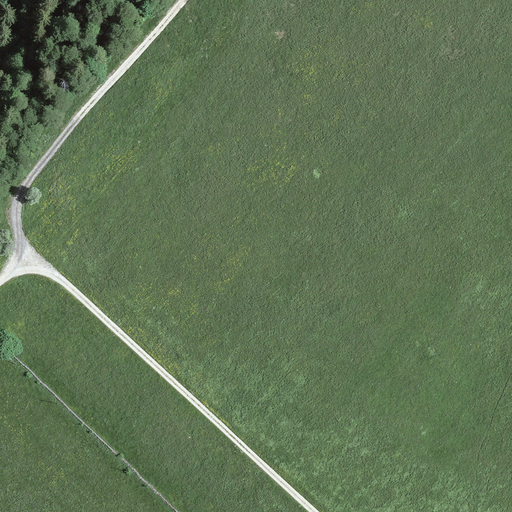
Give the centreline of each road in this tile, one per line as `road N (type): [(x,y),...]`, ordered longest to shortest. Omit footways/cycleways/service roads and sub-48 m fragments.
road 1 (unclassified): [(308,511),(48,281),(18,274),(0,284)]
road 2 (track): [(215,0),(133,135),(18,274)]
